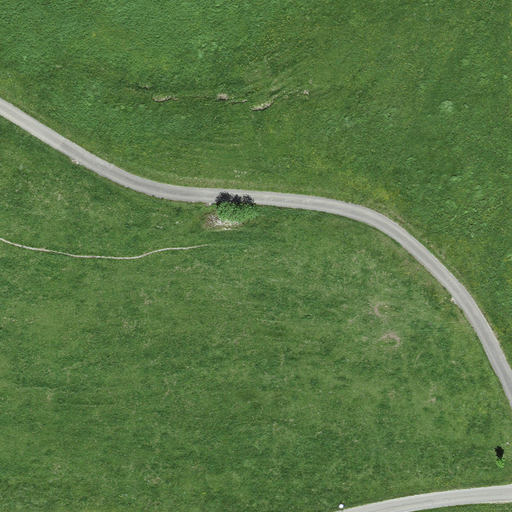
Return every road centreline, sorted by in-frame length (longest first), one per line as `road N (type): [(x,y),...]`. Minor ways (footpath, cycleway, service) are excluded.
road 1 (track): [(0,102),(102,168),(165,191),(358,208),(451,278),(511,383)]
road 2 (unclassified): [(364,511),(511,491)]
